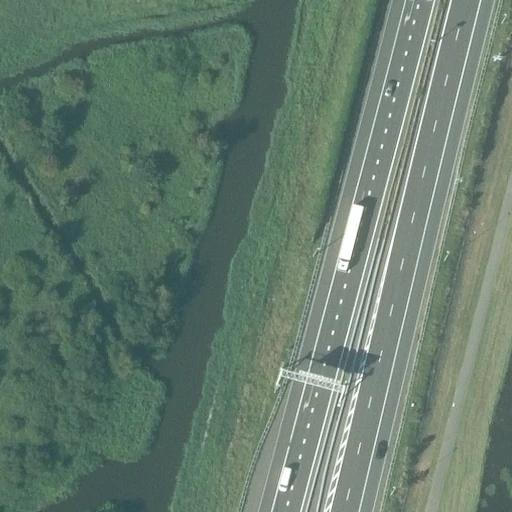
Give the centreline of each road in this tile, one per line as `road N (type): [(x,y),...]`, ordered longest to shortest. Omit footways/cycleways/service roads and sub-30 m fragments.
road 1 (motorway): [(418,0),(287,511)]
road 2 (motorway): [(344,511),(467,0)]
